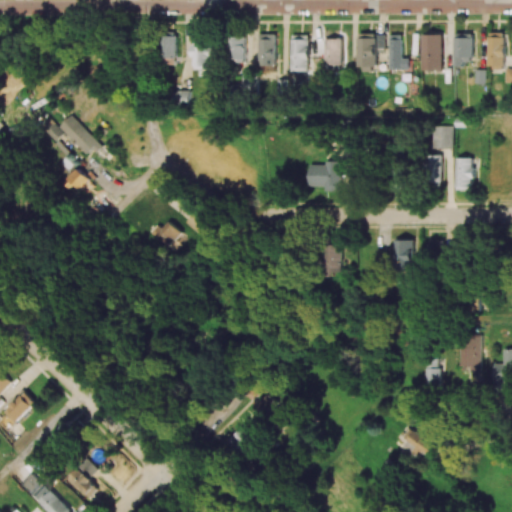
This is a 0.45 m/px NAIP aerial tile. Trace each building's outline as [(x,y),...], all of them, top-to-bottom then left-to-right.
[(359,70),(378,70),(378,48),(386,48),(386,34),(359,33),(359,70)] [(455,66),(465,66),(465,62),(474,63),(474,34),(456,33),(455,66)] [(489,67),(506,67),(507,33),(489,33),(489,67)] [(279,35),(261,34),(260,79),(278,79),(279,35)] [(423,34),(423,70),(445,70),(444,34),(423,34)] [(178,35),(164,36),(164,57),(178,56),(178,35)] [(293,71),(312,71),(311,35),(292,35),(293,71)] [(411,69),(411,58),(404,58),(404,35),(391,35),(391,69),(411,69)] [(195,71),(215,70),(214,36),(194,36),(195,71)] [(248,60),(247,37),(230,37),(231,60),(248,60)] [(328,69),(344,69),(343,39),(327,40),(328,69)] [(477,83),(488,83),(488,69),(477,70),(477,83)] [(260,75),(244,75),(244,92),(260,93),(260,75)] [(191,90),(175,90),(175,106),(192,106),(191,90)] [(98,151),(103,146),(72,113),(60,125),(88,155),(95,148),(98,151)] [(47,132),(56,140),(64,132),(55,124),(47,132)] [(454,148),(454,126),(433,126),(433,148),(454,148)] [(443,184),(442,155),(428,156),(429,185),(443,184)] [(457,186),(474,186),(475,158),(457,157),(457,186)] [(310,164),(311,186),(327,186),(327,191),(342,191),(342,161),(327,161),(327,164),(310,164)] [(81,190),(90,178),(78,169),(68,181),(81,190)] [(204,242),(217,229),(197,209),(184,221),(204,242)] [(153,235),(167,248),(181,233),(167,220),(153,235)] [(416,240),(396,239),(395,267),(416,268),(416,240)] [(429,240),(430,260),(448,259),(447,240),(429,240)] [(344,272),(344,244),(327,245),(327,272),(344,272)] [(482,372),(484,336),(462,335),(461,372),(482,372)] [(494,363),(494,386),(511,385),(511,348),(504,349),(504,363),(494,363)] [(443,390),(444,358),(429,358),(429,390),(443,390)] [(4,411),(14,422),(36,403),(26,392),(4,411)] [(274,428),(289,416),(270,394),(255,406),(274,428)] [(224,442),(238,456),(253,441),(240,427),(224,442)] [(403,449),(433,463),(442,445),(407,428),(403,437),(407,439),(403,449)] [(86,474),(77,483),(82,488),(102,467),(91,458),(81,469),(86,474)] [(22,484),(50,511),(73,511),(33,473),(22,484)]
